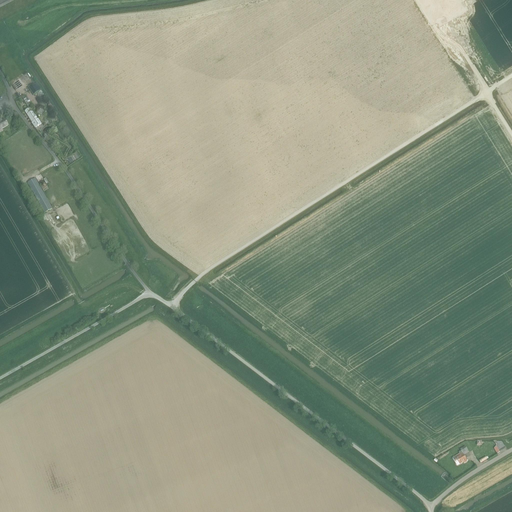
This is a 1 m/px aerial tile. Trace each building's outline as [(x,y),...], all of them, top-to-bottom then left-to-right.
[(33,95),(41,90),(37,83),(29,88),(33,95)] [(2,99),(2,101),(0,101),(0,102),(4,112),(10,109),(5,98),(2,99)] [(37,120),(32,112),(33,112),(31,108),(29,110),(29,109),(25,112),(32,123),(35,128),(41,124),(38,119),(37,120)] [(44,213),(48,211),(52,209),(35,179),(27,183),(44,213)] [(496,454),(499,452),(505,448),(501,442),(496,442),(494,443),(496,446),(494,449),(496,454)] [(459,464),(463,462),(464,463),(466,461),(467,461),(467,460),(466,458),(465,459),(463,456),(468,453),(466,448),(461,451),(461,452),(459,453),(460,454),(453,458),(455,462),(457,461),(459,464)]
